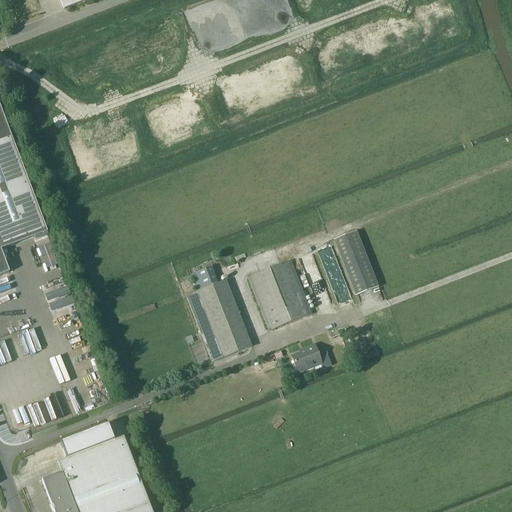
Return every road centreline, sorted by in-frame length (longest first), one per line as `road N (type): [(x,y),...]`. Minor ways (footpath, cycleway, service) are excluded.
road 1 (track): [(342,324),(511,255)]
road 2 (unclassified): [(0,456),(144,401)]
